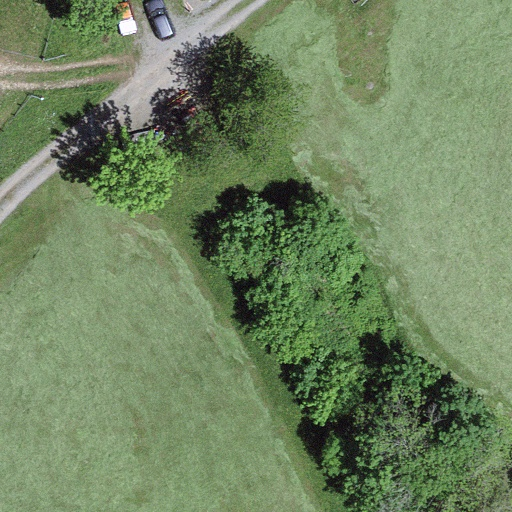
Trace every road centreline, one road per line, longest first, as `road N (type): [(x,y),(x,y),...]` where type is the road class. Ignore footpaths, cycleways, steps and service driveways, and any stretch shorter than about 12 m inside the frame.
road 1 (track): [(0,201),(257,0)]
road 2 (track): [(131,91),(0,50)]
